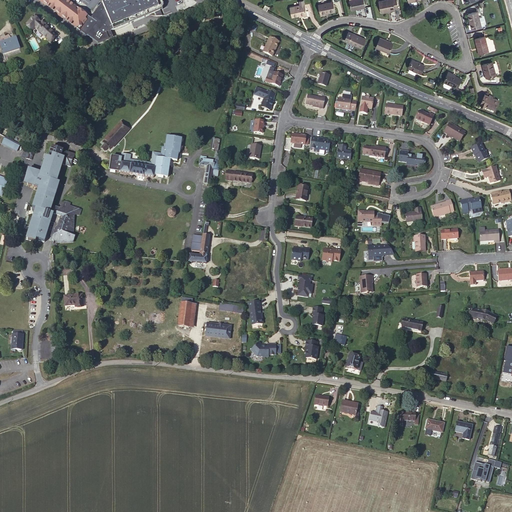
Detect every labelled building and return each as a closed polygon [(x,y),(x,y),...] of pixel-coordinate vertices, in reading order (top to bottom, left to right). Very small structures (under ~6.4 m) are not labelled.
[(40,0),(48,6),(50,4),(56,9),(54,11),(67,20),(68,18),(74,23),(73,25),(80,30),(87,20),(85,19),(88,16),(82,12),(78,12),(62,0),(59,1),(57,0),(40,0)] [(91,18),(88,16),(85,19),(87,20),(80,30),(98,43),(109,39),(107,33),(111,31),(155,13),(156,16),(163,16),(157,3),(163,0),(110,0),(108,1),(108,0),(103,0),(105,2),(102,4),(91,18)] [(290,7),(292,17),(307,14),(304,0),(299,1),(300,5),(290,7)] [(349,0),(352,10),(365,7),(363,0),(349,0)] [(381,13),(395,10),(395,9),(398,8),(396,0),(385,0),(379,1),(381,13)] [(321,14),(335,11),(333,1),(319,4),(321,14)] [(38,12),(34,17),(39,21),(43,17),(38,12)] [(468,14),(472,29),(481,26),(478,12),(468,14)] [(39,21),(34,17),(34,16),(27,24),(33,29),(35,27),(48,39),(51,42),(56,37),(52,33),(52,32),(44,25),(45,24),(42,21),(41,22),(39,21)] [(362,48),(366,39),(348,31),(344,40),(362,48)] [(477,48),(478,47),(480,54),(489,51),(485,36),(475,39),(477,48)] [(16,38),(0,43),(3,54),(19,48),(16,38)] [(270,38),(263,52),(272,56),(279,42),(270,38)] [(393,43),(380,38),(376,47),(389,53),(393,43)] [(425,65),(413,60),(409,68),(421,73),(425,65)] [(483,64),(486,77),(496,74),(492,62),(483,64)] [(266,78),(265,82),(279,86),(283,76),(274,72),(271,80),(266,78)] [(457,88),(461,79),(448,72),(444,82),(451,85),(457,88)] [(321,73),(318,84),(326,86),(329,76),(321,73)] [(275,95),(260,89),(257,96),(264,99),(261,107),(270,111),(273,102),(272,102),(275,95)] [(485,106),(486,105),(495,109),(499,100),(485,94),(480,104),(485,106)] [(308,95),(306,104),(318,107),(318,108),(323,109),(325,99),(308,95)] [(373,99),(363,97),(361,108),(371,109),(373,99)] [(355,111),(357,102),(351,101),(351,100),(338,98),(336,109),(349,110),(350,110),(355,111)] [(392,114),(392,115),(402,116),(403,107),(386,104),(385,113),(392,114)] [(430,113),(429,115),(420,111),(416,119),(429,125),(434,115),(430,113)] [(255,120),(254,132),(262,134),(264,121),(255,120)] [(106,143),(110,146),(112,147),(127,131),(126,130),(129,127),(122,121),(104,141),(106,143)] [(465,133),(449,123),(444,133),(460,142),(465,133)] [(291,143),(305,145),(306,136),(292,134),(291,143)] [(170,160),(177,161),(178,154),(180,154),(182,139),(167,137),(165,148),(162,148),(161,154),(153,153),(152,156),(157,157),(157,158),(170,160)] [(325,140),(325,139),(316,138),(314,149),(314,151),(319,151),(319,150),(325,151),(325,150),(329,151),(330,140),(325,140)] [(16,143),(9,139),(6,145),(13,149),(16,143)] [(212,150),(218,151),(220,140),(214,139),(212,150)] [(484,151),(481,144),(471,148),(474,156),(475,155),(478,163),(488,158),(485,151),(484,151)] [(251,145),(249,158),(259,159),(261,146),(251,145)] [(347,146),(339,145),(337,158),(346,159),(350,159),(351,151),(346,150),(347,146)] [(70,167),(74,156),(66,153),(65,154),(62,153),(63,151),(52,147),(49,154),(53,155),(51,159),(46,157),(43,166),(44,166),(42,174),(41,173),(40,178),(43,179),(40,188),(39,188),(36,196),(37,197),(35,204),(34,204),(32,208),(37,210),(34,217),(31,225),(32,225),(29,233),(28,233),(26,240),(35,243),(36,240),(44,242),(47,234),(48,230),(50,222),(55,224),(51,236),(53,236),(51,242),(54,244),(55,240),(57,242),(61,243),(61,242),(64,243),(64,242),(67,242),(67,241),(70,242),(70,241),(73,242),(75,236),(73,235),(73,215),(79,215),(80,210),(70,206),(70,203),(64,201),(59,209),(52,207),(54,201),(53,201),(56,194),(59,186),(56,184),(57,179),(58,179),(61,171),(60,170),(62,164),(70,167)] [(386,148),(380,147),(379,148),(372,147),(372,148),(365,147),(364,154),(370,155),(370,156),(384,158),(386,148)] [(408,155),(409,153),(400,152),(398,162),(407,163),(407,165),(416,167),(417,157),(408,155)] [(121,158),(111,157),(109,171),(130,174),(130,175),(144,177),(144,176),(154,178),(154,175),(168,178),(170,160),(157,158),(157,157),(152,156),(151,164),(130,160),(130,155),(122,154),(121,158)] [(205,184),(210,184),(211,176),(212,169),(213,161),(206,160),(206,158),(201,157),(199,165),(207,166),(205,184)] [(500,180),(496,167),(482,171),(483,176),(487,175),(490,183),(500,180)] [(360,169),(358,181),(379,185),(381,173),(360,169)] [(227,171),(226,180),(233,181),(250,183),(251,174),(227,171)] [(306,202),(308,188),(299,187),(298,193),(297,193),(296,200),(306,202)] [(509,191),(499,193),(499,192),(490,194),(493,205),(501,203),(501,204),(511,201),(509,191)] [(472,209),(472,210),(481,208),(479,198),(472,200),(472,199),(471,199),(460,201),(463,214),(469,212),(468,210),(472,209)] [(450,212),(454,211),(450,200),(446,202),(438,205),(439,206),(431,208),(434,218),(450,213),(450,212)] [(172,209),(171,210),(170,210),(169,210),(168,211),(168,212),(167,213),(167,214),(168,215),(168,216),(169,217),(170,217),(171,218),(172,218),(173,218),(173,217),(174,217),(175,216),(175,215),(176,215),(176,214),(176,213),(175,212),(175,211),(174,210),(173,210),(172,209)] [(405,214),(406,223),(407,227),(413,226),(413,223),(422,221),(420,209),(415,210),(415,213),(410,213),(405,214)] [(358,212),(358,222),(373,222),(373,226),(381,226),(381,216),(374,216),(374,212),(358,212)] [(299,217),(297,226),(311,228),(312,219),(299,217)] [(488,245),(488,241),(494,241),(494,243),(499,242),(498,230),(485,231),(484,228),(479,228),(480,245),(488,245)] [(457,230),(441,231),(441,240),(458,238),(457,230)] [(206,235),(203,235),(200,252),(200,256),(189,255),(189,262),(206,264),(207,254),(210,236),(206,235)] [(203,236),(194,235),(191,250),(200,252),(203,236)] [(415,249),(425,248),(425,241),(425,236),(423,236),(419,236),(414,237),(415,242),(415,249)] [(373,258),(373,261),(382,261),(381,246),(372,247),(372,245),(368,246),(369,258),(373,258)] [(387,246),(381,246),(382,261),(396,260),(387,246)] [(294,248),(293,249),(291,260),(297,261),(298,262),(300,262),(301,261),(301,259),(308,260),(310,250),(302,249),(302,250),(300,249),(300,250),(299,250),(299,249),(294,248)] [(267,262),(268,252),(252,249),(250,259),(267,262)] [(329,250),(324,249),(322,260),(327,261),(327,262),(332,262),(332,261),(339,262),(341,250),(333,249),(333,250),(331,250),(331,251),(329,250)] [(511,269),(511,270),(498,271),(499,281),(511,280),(511,269)] [(483,272),(469,273),(470,281),(470,286),(476,285),(476,281),(484,280),(483,272)] [(308,293),(311,294),(312,276),(298,275),(297,296),(308,296),(308,293)] [(427,287),(426,275),(416,275),(417,287),(427,287)] [(361,293),(371,293),(370,283),(372,283),(371,276),(360,277),(361,293)] [(84,306),(83,294),(64,296),(65,306),(75,305),(75,307),(84,306)] [(251,326),(262,325),(262,319),(261,319),(260,316),(258,302),(248,304),(251,326)] [(181,303),(178,327),(189,328),(192,305),(181,303)] [(219,310),(243,314),(244,307),(220,303),(219,310)] [(312,315),(313,315),(312,324),(313,325),(322,327),(323,316),(321,316),(322,309),(313,308),(312,315)] [(488,313),(488,312),(482,310),(482,311),(471,309),(470,317),(486,320),(493,324),(497,317),(488,313)] [(421,331),(422,323),(403,319),(402,327),(421,331)] [(230,339),(231,326),(207,323),(205,336),(230,339)] [(22,350),(23,335),(13,334),(12,350),(22,350)] [(58,336),(51,336),(52,360),(59,360),(58,336)] [(346,342),(341,340),(341,337),(336,336),(334,343),(344,346),(346,342)] [(317,343),(306,341),(305,349),(306,349),(306,352),(305,356),(306,358),(316,360),(318,348),(316,348),(317,343)] [(261,345),(251,350),(257,357),(263,357),(262,357),(268,357),(268,355),(276,355),(276,344),(268,344),(268,345),(268,347),(263,347),(261,345)] [(359,362),(360,358),(355,356),(356,355),(353,354),(352,355),(350,355),(346,367),(357,370),(359,362)] [(447,375),(433,372),(431,372),(431,376),(434,377),(433,379),(446,381),(447,375)] [(314,404),(327,407),(329,398),(316,396),(314,404)] [(358,404),(343,401),(340,412),(355,416),(358,404)] [(381,412),(382,407),(377,406),(376,413),(371,412),(369,420),(379,422),(378,425),(380,427),(384,428),(387,412),(384,412),(383,412),(381,412)] [(409,414),(409,413),(398,413),(398,427),(402,427),(402,421),(411,421),(415,421),(415,425),(418,425),(419,414),(411,414),(409,414)] [(428,420),(425,429),(442,433),(444,424),(428,420)] [(462,439),(469,440),(472,426),(457,422),(455,432),(464,434),(462,439)] [(494,432),(488,456),(493,457),(494,455),(496,455),(497,448),(496,448),(499,433),(494,432)] [(490,482),(494,467),(500,469),(501,462),(488,459),(487,464),(475,461),(471,477),(490,482)]
